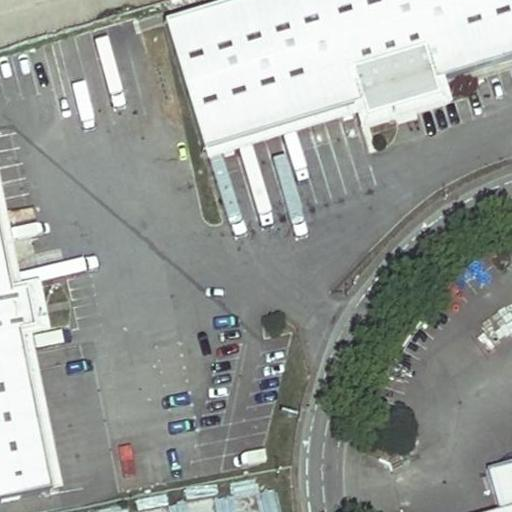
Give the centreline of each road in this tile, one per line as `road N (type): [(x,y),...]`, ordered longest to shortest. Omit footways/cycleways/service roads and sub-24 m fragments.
road 1 (residential): [(325,511),(328,417),(358,330),(451,226),(511,197)]
road 2 (unknown): [(239,237),(357,190),(511,110)]
road 3 (unknown): [(90,42),(142,255)]
road 4 (unknown): [(142,255),(173,407)]
road 5 (unknown): [(390,482),(511,389)]
road 6 (unknown): [(358,330),(270,251),(239,237)]
